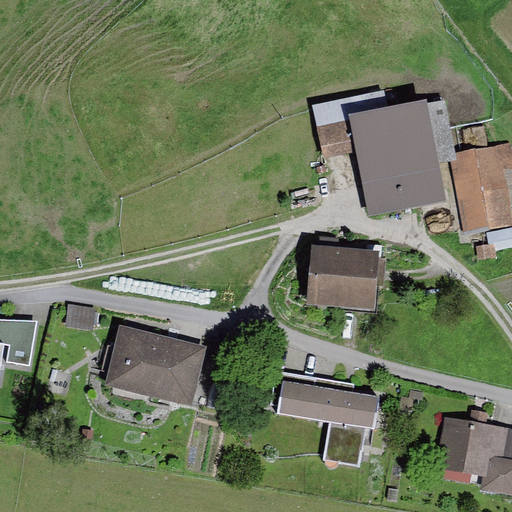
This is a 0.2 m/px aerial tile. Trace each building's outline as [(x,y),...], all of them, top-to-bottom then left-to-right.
[(384,95),(314,107),(324,164),(360,158),(370,218),(455,204),(461,244),(511,235),(511,149),(458,158),(449,105),(388,116),(384,95)] [(381,255),(318,253),(316,309),(379,312),(381,255)] [(40,324),(0,321),(0,379),(4,362),(32,368),(40,324)] [(210,352),(122,331),(109,386),(197,407),(210,352)] [(380,399),(288,388),(284,418),(376,430),(380,399)] [(511,431),(449,424),(444,472),(489,478),(488,489),(511,491),(511,431)]
